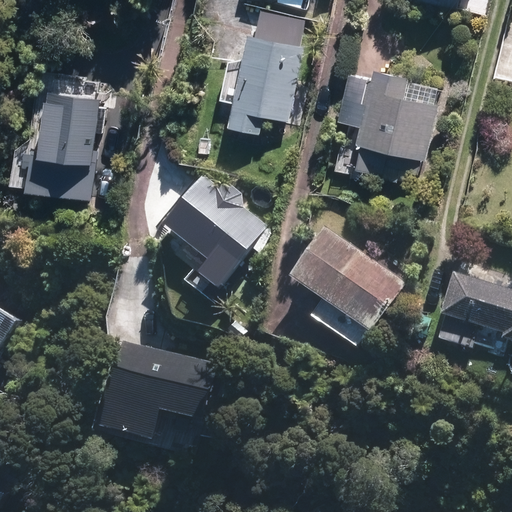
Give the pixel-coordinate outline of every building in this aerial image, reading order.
[(310,45),(265,34),(244,124),(268,130),(273,109),(294,114),(310,45)] [(444,86),(391,73),(366,169),(402,178),(405,166),(428,171),(445,105),(439,103),(444,86)] [(109,97),(65,90),(56,152),(47,151),(42,186),(100,195),(105,159),(101,158),(109,97)] [(188,256),(206,270),(196,282),(217,298),(225,288),(226,289),(273,230),(215,185),(175,236),(193,250),(188,256)] [(414,282),(338,231),(307,277),(383,328),(414,282)] [(511,289),(466,276),(455,313),(511,329),(511,289)] [(0,304),(0,371),(1,372),(31,325),(0,304)] [(227,369),(137,350),(121,427),(165,436),(170,408),(217,418),(227,369)] [(0,498),(10,478),(0,473),(0,498)]
